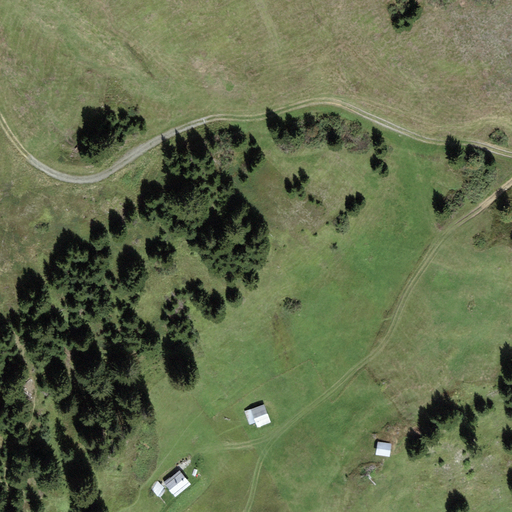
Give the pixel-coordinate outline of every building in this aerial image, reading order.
[(271,422),(264,404),(250,410),(255,423),(257,428),(271,422)] [(255,423),(250,410),(244,412),(249,425),(255,423)] [(392,444),(377,442),(375,455),(389,458),(392,444)] [(175,498),(191,484),(179,470),(163,484),(175,498)] [(164,488),(158,482),(152,490),(158,496),(164,488)]
